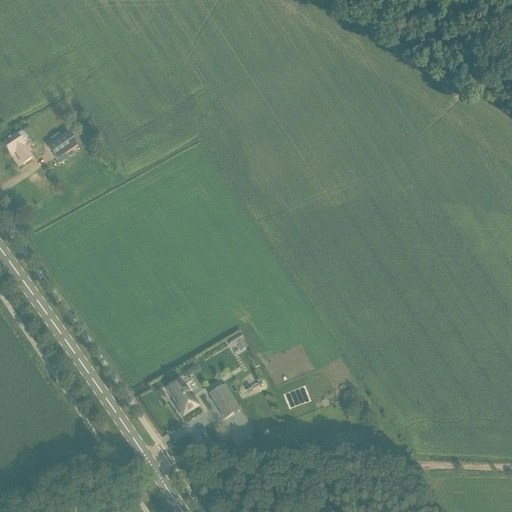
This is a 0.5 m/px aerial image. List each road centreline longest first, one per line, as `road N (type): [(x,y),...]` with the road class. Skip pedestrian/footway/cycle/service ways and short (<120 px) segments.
road 1 (track): [(511,469),(168,460)]
road 2 (secondary): [(151,466),(0,249)]
